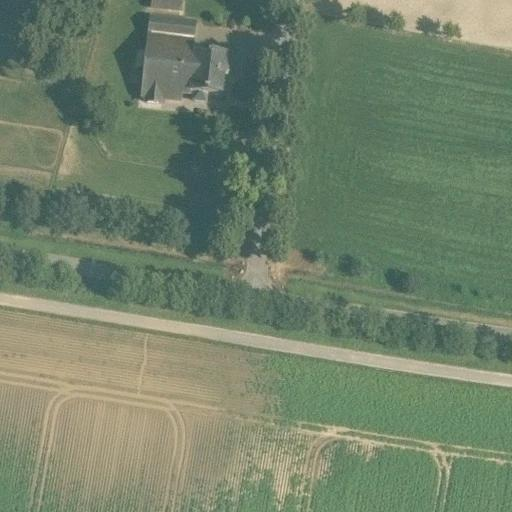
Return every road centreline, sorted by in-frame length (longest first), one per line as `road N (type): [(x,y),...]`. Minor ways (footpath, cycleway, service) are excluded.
road 1 (residential): [(511,338),(0,257)]
road 2 (track): [(0,301),(511,381)]
